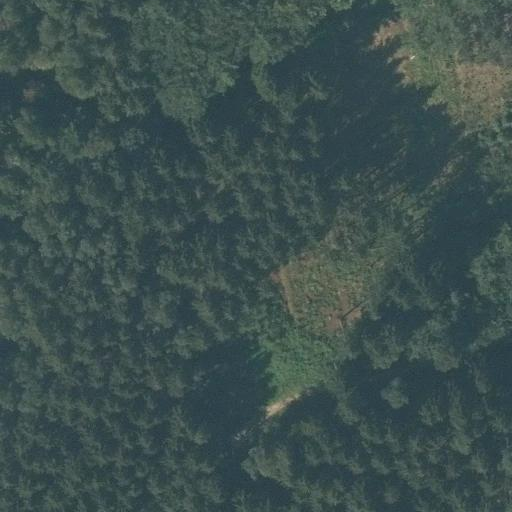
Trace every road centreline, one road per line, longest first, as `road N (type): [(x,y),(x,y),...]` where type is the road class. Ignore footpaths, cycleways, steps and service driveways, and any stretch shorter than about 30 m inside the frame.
road 1 (unknown): [(153,511),(243,426),(285,400),(511,349)]
road 2 (track): [(0,203),(316,0)]
